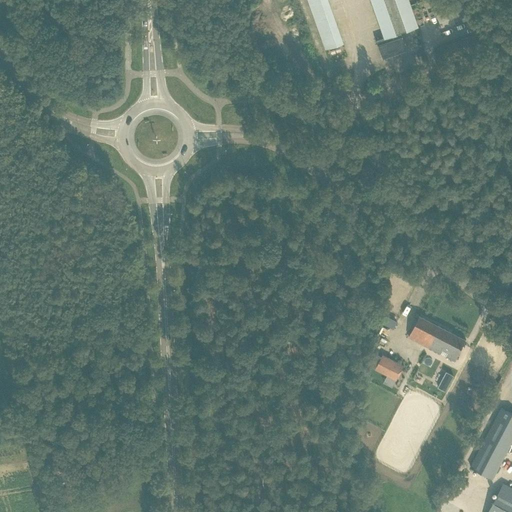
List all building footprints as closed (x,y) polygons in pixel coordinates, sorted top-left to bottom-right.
[(369,0),(383,37),(375,40),(381,57),(405,48),(400,32),(417,26),(407,0),(369,0)] [(468,11),(464,0),(445,8),(449,19),(468,11)] [(339,32),(321,38),(324,48),(342,42),(339,32)] [(464,38),(469,53),(484,48),(479,33),(464,38)] [(408,289),(412,282),(402,276),(398,283),(408,289)] [(409,336),(455,360),(466,340),(419,315),(409,336)] [(396,379),(404,365),(382,354),(375,368),(396,379)] [(511,412),(501,407),(470,467),(492,479),(511,441),(511,412)] [(487,511),(511,511),(511,487),(503,483),(487,511)]
